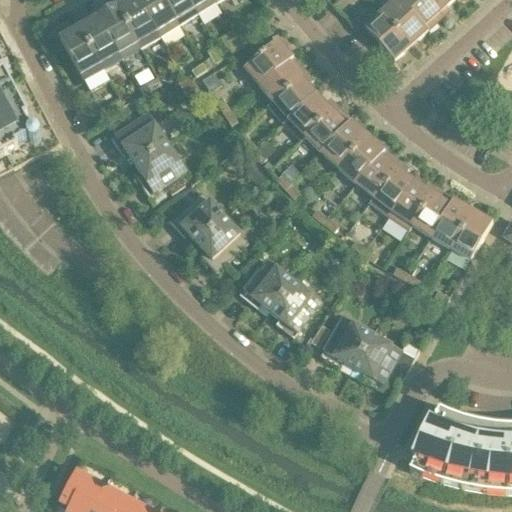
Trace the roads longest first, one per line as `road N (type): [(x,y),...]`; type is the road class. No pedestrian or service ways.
road 1 (residential): [(511,381),(438,372),(417,388),(384,442),(266,372),(194,312),(115,224),(24,49),(18,0)]
road 2 (residential): [(388,114),(511,2)]
road 3 (residential): [(388,114),(503,193),(511,178)]
road 4 (residential): [(284,0),(388,114)]
